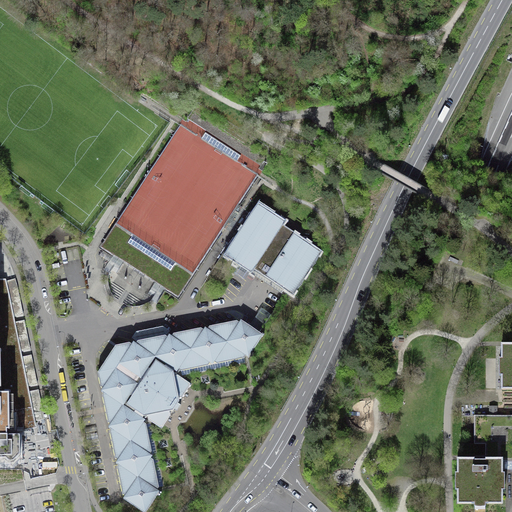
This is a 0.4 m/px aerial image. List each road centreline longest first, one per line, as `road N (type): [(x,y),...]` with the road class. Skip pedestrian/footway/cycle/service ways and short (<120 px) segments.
road 1 (primary): [(260,473),(318,374),(408,175),(502,0)]
road 2 (motorway): [(511,134),(320,511)]
road 3 (motorway): [(358,511),(445,351),(511,201)]
road 4 (residential): [(82,511),(32,269),(0,220)]
road 5 (track): [(465,0),(409,88),(323,109)]
